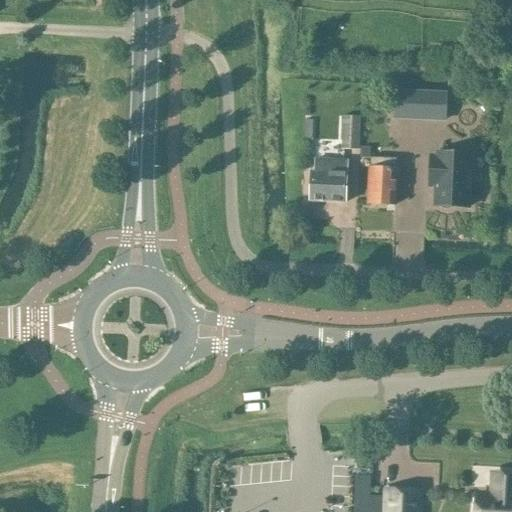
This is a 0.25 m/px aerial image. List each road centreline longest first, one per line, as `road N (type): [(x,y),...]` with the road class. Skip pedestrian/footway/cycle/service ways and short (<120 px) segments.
road 1 (unclassified): [(264,336),(348,341),(511,328)]
road 2 (secondary): [(139,179),(145,0)]
